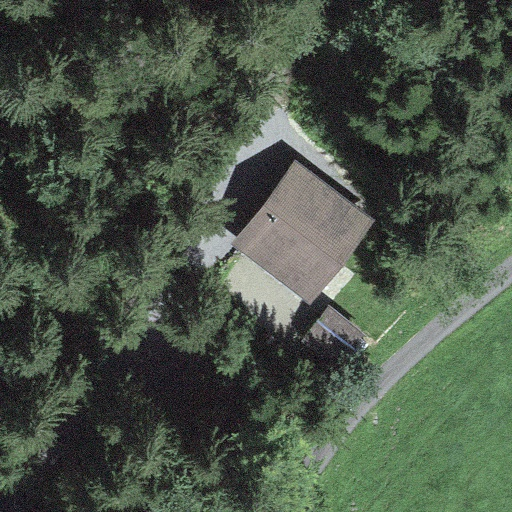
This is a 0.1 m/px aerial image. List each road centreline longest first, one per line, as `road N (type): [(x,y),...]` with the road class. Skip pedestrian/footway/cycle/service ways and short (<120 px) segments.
road 1 (unknown): [(7,511),(185,279),(283,122)]
road 2 (track): [(511,273),(292,511)]
